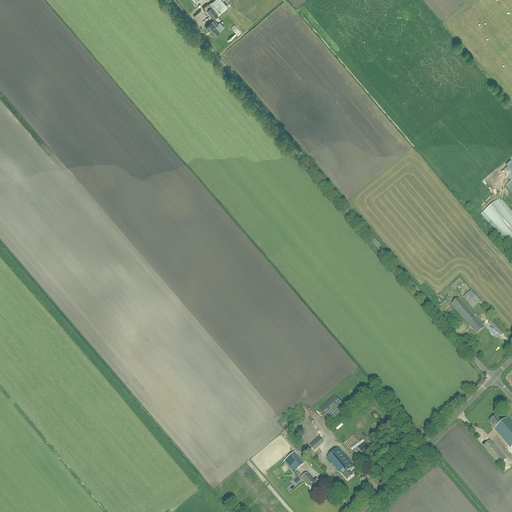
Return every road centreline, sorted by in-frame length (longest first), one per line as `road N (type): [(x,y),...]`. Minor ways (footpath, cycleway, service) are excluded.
road 1 (unclassified): [(492,378),(170,0)]
road 2 (tertiary): [(360,511),(492,378)]
